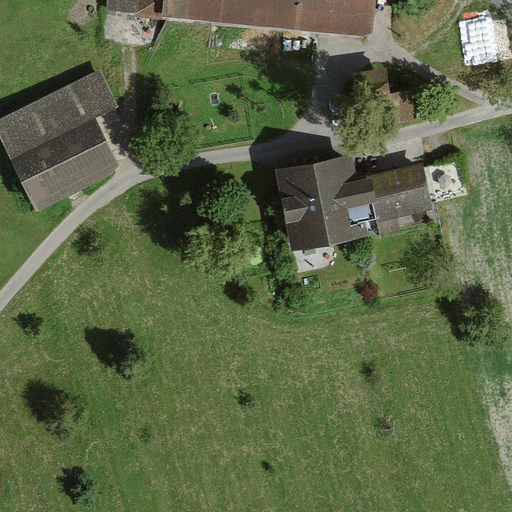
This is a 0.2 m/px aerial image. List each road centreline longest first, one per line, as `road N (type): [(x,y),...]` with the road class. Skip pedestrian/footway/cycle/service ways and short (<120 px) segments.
road 1 (track): [(0,303),(76,216),(117,190),(173,167),(305,150)]
road 2 (track): [(305,150),(511,112)]
road 3 (track): [(399,0),(305,150)]
